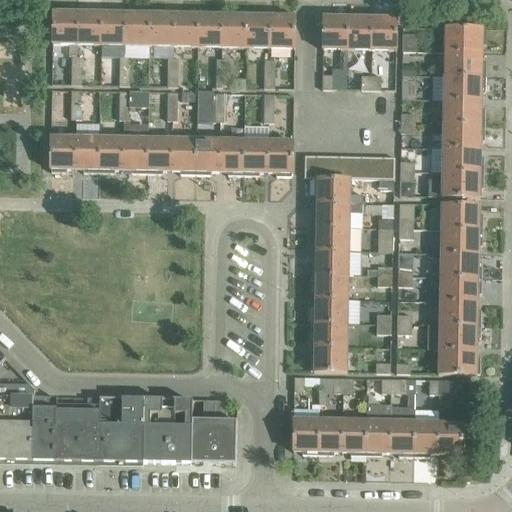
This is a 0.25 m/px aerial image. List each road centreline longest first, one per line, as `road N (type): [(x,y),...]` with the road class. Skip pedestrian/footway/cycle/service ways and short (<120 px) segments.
road 1 (residential): [(0,327),(57,384),(218,384),(246,394),(265,409),(268,508)]
road 2 (residential): [(0,504),(268,508)]
road 3 (residential): [(268,508),(472,511)]
